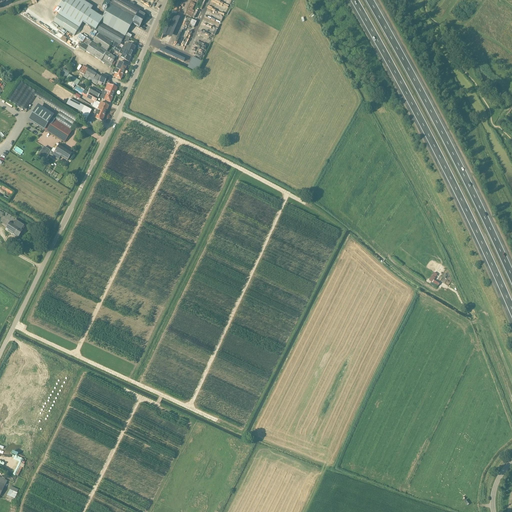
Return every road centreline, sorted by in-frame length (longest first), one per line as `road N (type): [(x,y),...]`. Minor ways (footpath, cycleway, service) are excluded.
road 1 (unclassified): [(0,354),(166,0)]
road 2 (trunk): [(354,0),(511,310)]
road 3 (trunk): [(511,275),(370,0)]
road 4 (track): [(511,400),(478,306),(459,306),(435,291),(354,227)]
road 5 (track): [(409,0),(476,119),(511,205)]
road 6 (unknown): [(128,88),(19,14)]
